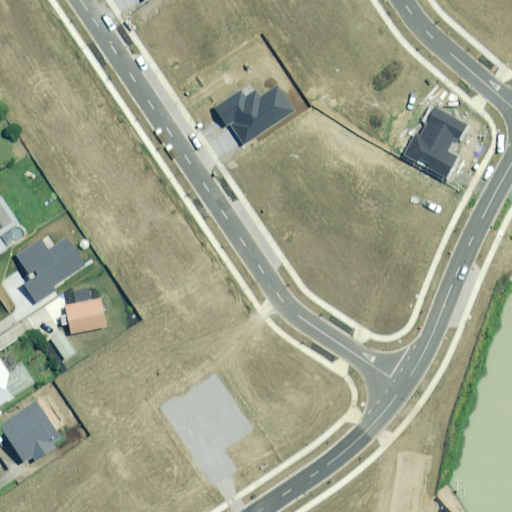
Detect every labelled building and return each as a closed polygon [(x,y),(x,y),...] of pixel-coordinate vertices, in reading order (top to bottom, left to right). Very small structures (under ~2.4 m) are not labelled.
[(229,122),(243,144),(294,111),(279,87),(261,98),(256,90),(246,96),(243,91),(215,109),(225,125),(229,122)] [(415,134),(404,156),(447,178),(458,156),(447,150),(454,136),(459,138),(466,123),(436,107),(421,137),(415,134)] [(0,231),(12,224),(0,204),(0,231)] [(38,237),(14,252),(32,279),(25,283),(36,301),(54,289),(52,286),(86,264),(68,237),(47,251),(38,237)] [(102,302),(66,306),(67,314),(60,315),(61,326),(69,325),(70,334),(106,330),(102,302)] [(76,353),(63,332),(52,339),(66,360),(76,353)] [(10,375),(0,359),(0,405),(34,384),(24,367),(10,375)] [(61,438),(39,403),(2,427),(25,464),(34,458),(37,464),(57,451),(52,443),(61,438)]
